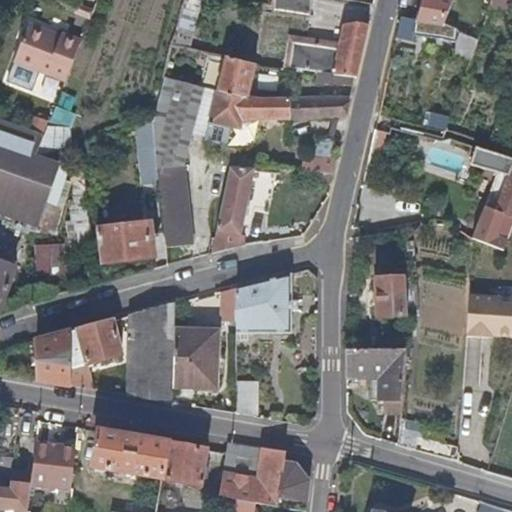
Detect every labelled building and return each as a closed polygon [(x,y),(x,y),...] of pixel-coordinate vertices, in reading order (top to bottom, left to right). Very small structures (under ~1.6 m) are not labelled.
[(270,0),(269,10),(307,16),(311,1),(310,0),(270,0)] [(313,0),(309,22),(332,27),(337,1),(334,0),(313,0)] [(445,16),(450,0),(419,0),(417,11),(415,20),(413,31),(437,36),(440,27),(445,16)] [(511,0),(487,0),(487,2),(486,4),(507,9),(511,10),(511,0)] [(290,64),(292,68),(317,72),(329,73),(352,77),(355,78),(367,28),(366,28),(346,24),(340,50),(323,46),(295,40),(290,64)] [(67,84),(82,45),(64,38),(61,42),(30,30),(16,66),(67,84)] [(209,51),(206,68),(222,72),(218,92),(221,93),(234,95),(250,97),(255,62),(256,61),(209,51)] [(316,83),(350,87),(352,77),(329,73),(317,72),(316,83)] [(163,217),(166,245),(192,241),(188,187),(185,165),(192,138),(204,88),(185,82),(165,76),(164,80),(153,122),(157,153),(160,180),(163,217)] [(221,93),(218,92),(213,124),(236,125),(237,121),(311,119),(344,119),(347,105),(347,103),(321,101),(286,100),(255,97),(250,97),(234,95),(221,93)] [(44,140),(45,141),(62,140),(72,140),(71,112),(57,110),(51,125),(44,140)] [(157,153),(153,122),(138,126),(142,180),(160,180),(157,153)] [(0,213),(19,221),(39,227),(57,176),(66,148),(45,141),(44,140),(30,135),(0,124),(0,213)] [(213,124),(210,141),(211,141),(233,144),(236,125),(213,124)] [(432,144),(434,133),(421,130),(404,190),(388,186),(385,195),(373,192),(368,205),(412,216),(432,144)] [(375,131),(369,158),(378,160),(385,134),(375,131)] [(304,174),(333,176),(335,162),(305,160),(304,174)] [(220,206),(210,254),(213,254),(245,247),(245,241),(249,214),(271,215),(277,172),(255,170),(228,168),(220,206)] [(511,172),(508,171),(492,214),(482,210),(477,223),(470,242),(502,257),(511,227),(511,172)] [(97,227),(100,264),(154,259),(153,236),(152,223),(126,226),(97,227)] [(33,278),(64,277),(63,244),(32,245),(33,278)] [(0,306),(15,268),(0,262),(0,306)] [(239,288),(237,335),(292,336),(294,273),(281,277),(242,288),(239,288)] [(402,317),(403,276),(376,276),(376,317),(402,317)] [(461,339),(511,340),(511,296),(463,296),(461,339)] [(126,319),(124,396),(171,403),(172,388),(173,364),(173,333),(174,306),(146,314),(126,319)] [(69,335),(69,386),(85,389),(88,367),(118,359),(110,324),(98,327),(69,335)] [(173,364),(172,388),(213,388),(214,334),(173,333),(173,364)] [(34,344),(36,381),(40,381),(69,386),(69,335),(42,342),(34,344)] [(349,353),(346,379),(368,379),(376,379),(377,401),(384,402),(400,402),(401,350),(379,351),(348,351),(349,353)] [(376,379),(368,379),(368,401),(377,401),(376,379)] [(235,391),(234,413),(252,416),(252,393),(235,391)] [(384,415),(400,415),(400,402),(384,402),(384,415)] [(167,457),(169,444),(100,433),(94,470),(163,481),(167,457)] [(228,442),(221,488),(230,489),(229,499),(256,503),(271,505),(276,505),(277,497),(281,474),(282,463),(284,451),(228,442)] [(32,484),(31,486),(71,491),(77,448),(37,443),(32,484)] [(206,451),(169,444),(167,457),(163,481),(200,487),(206,451)] [(12,476),(14,456),(0,454),(0,488),(9,490),(11,481),(12,476)] [(296,465),(282,463),(281,474),(277,497),(306,501),(308,482),(302,474),(296,465)] [(0,488),(0,511),(27,511),(28,509),(31,486),(32,484),(11,481),(9,490),(0,488)] [(254,511),(256,503),(229,499),(226,511),(254,511)]
